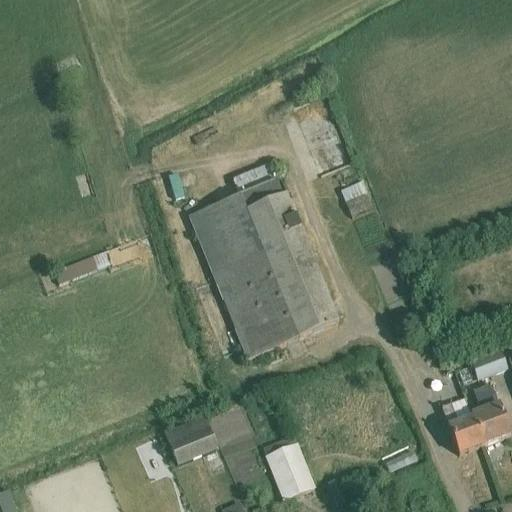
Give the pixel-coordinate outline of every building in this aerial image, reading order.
[(232,185),(238,201),(188,221),(247,365),(337,328),(279,184),(273,168),(232,185)] [(362,185),(341,195),(345,205),(367,196),(362,185)] [(363,199),(345,206),(352,221),(370,213),(363,199)] [(107,255),(54,276),(58,288),(111,268),(107,255)] [(474,387),(508,374),(501,357),(467,370),(474,387)] [(472,421),(483,451),(510,441),(491,390),(473,397),(480,415),(471,418),(472,421)] [(472,421),(471,418),(466,404),(442,413),(460,460),(483,451),(472,421)] [(178,470),(220,453),(208,424),(166,441),(178,470)] [(286,505),(314,493),(292,443),(264,455),(286,505)] [(326,487),(336,508),(349,503),(339,481),(326,487)] [(15,511),(9,493),(0,496),(0,511),(15,511)]
